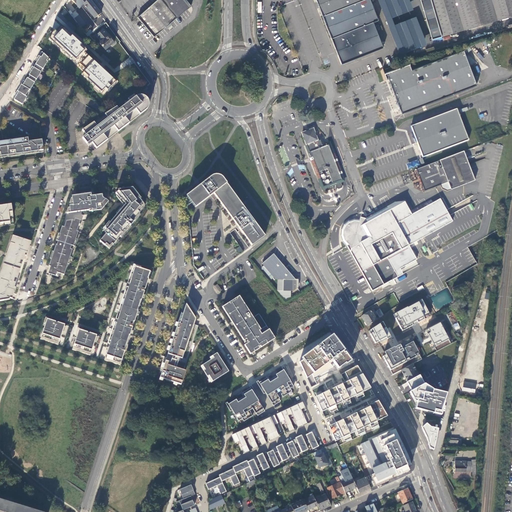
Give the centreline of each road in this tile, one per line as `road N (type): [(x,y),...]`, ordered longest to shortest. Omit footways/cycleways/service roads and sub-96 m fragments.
road 1 (residential): [(487,239),(430,464)]
road 2 (primary): [(234,113),(336,315)]
road 3 (primary): [(321,274),(273,169),(260,106)]
road 4 (primary): [(336,315),(410,438),(421,472)]
road 5 (unclassified): [(136,353),(85,511)]
road 6 (primary): [(430,464),(357,335)]
road 7 (residential): [(57,170),(60,193),(27,292)]
